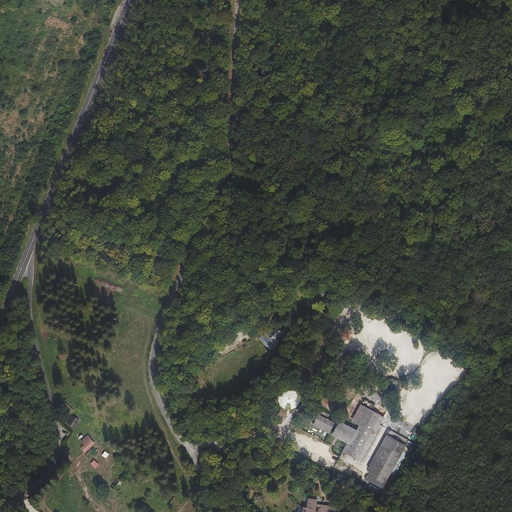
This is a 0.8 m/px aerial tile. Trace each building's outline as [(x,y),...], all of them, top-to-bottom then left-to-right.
[(326,286),(316,293),(320,299),(330,292),(326,286)] [(270,331),(264,337),(275,349),(281,343),(278,339),(283,333),(278,329),(273,334),(270,331)] [(275,349),(264,337),(261,339),(272,351),(275,349)] [(289,403),(295,398),(296,391),(290,386),(284,385),(278,390),(278,397),(282,403),(289,403)] [(214,401),(216,395),(208,393),(207,400),(214,401)] [(73,409),(65,403),(62,407),(71,413),(73,409)] [(368,409),(366,407),(357,424),(359,426),(368,409)] [(376,423),(380,415),(368,409),(359,426),(357,430),(340,421),(334,431),(349,439),(347,443),(342,452),(360,461),(379,425),(376,423)] [(319,414),(315,421),(331,430),(334,423),(327,418),(328,415),(322,412),(320,415),(319,414)] [(74,427),(79,420),(72,416),(68,423),(74,427)] [(331,430),(315,421),(313,425),(329,433),(331,430)] [(382,427),(379,425),(360,461),(363,462),(382,427)] [(349,439),(334,431),(333,435),(347,443),(349,439)] [(80,442),(83,446),(80,449),(84,453),(95,444),(88,435),(80,442)] [(368,468),(371,470),(389,436),(386,435),(368,468)] [(389,436),(371,470),(368,475),(385,484),(406,446),(389,436)] [(90,464),(95,469),(99,465),(94,461),(90,464)] [(118,478),(111,487),(116,490),(123,482),(118,478)] [(332,511),(333,506),(317,504),(318,499),(307,498),(306,507),(302,507),(301,511),(332,511)]
